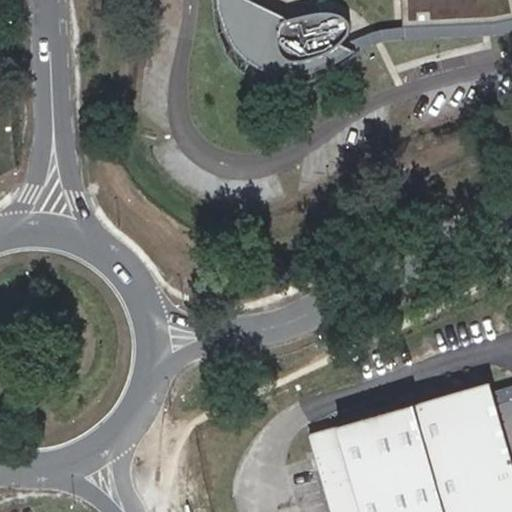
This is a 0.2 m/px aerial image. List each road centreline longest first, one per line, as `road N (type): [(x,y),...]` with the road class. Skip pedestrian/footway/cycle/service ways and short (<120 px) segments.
road 1 (tertiary): [(511,229),(257,330),(161,340)]
road 2 (tertiary): [(48,221),(54,151),(47,0)]
road 3 (tertiary): [(161,340),(144,283),(104,241),(48,221)]
road 4 (tertiary): [(92,456),(128,429),(152,392),(161,340)]
